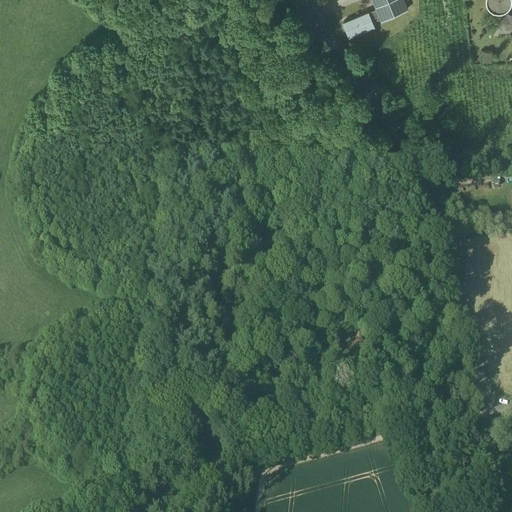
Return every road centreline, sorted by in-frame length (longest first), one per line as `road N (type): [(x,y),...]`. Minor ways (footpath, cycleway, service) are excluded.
road 1 (residential): [(302,0),(406,142),(491,412)]
road 2 (track): [(491,412),(273,467),(261,480),(258,511)]
